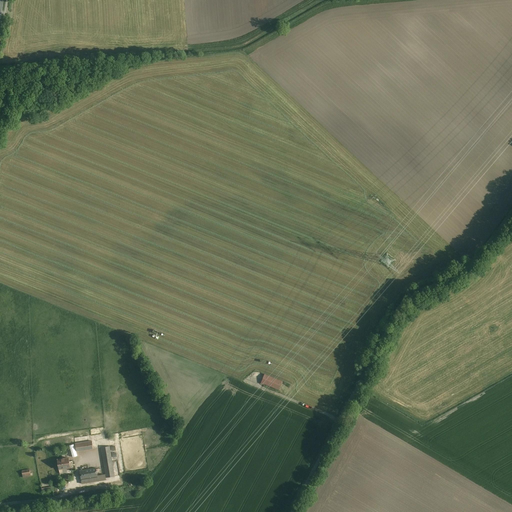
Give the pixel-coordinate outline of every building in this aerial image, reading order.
[(278,380),(261,374),(257,384),(275,391),(278,380)] [(90,450),(89,442),(72,444),(73,452),(90,450)] [(113,446),(98,448),(103,479),(117,477),(113,446)] [(69,458),(57,460),(59,469),(70,467),(69,458)] [(21,470),(22,477),(31,476),(30,469),(21,470)] [(94,478),(94,470),(75,472),(76,480),(94,478)] [(49,482),(38,482),(38,494),(49,493),(49,482)]
